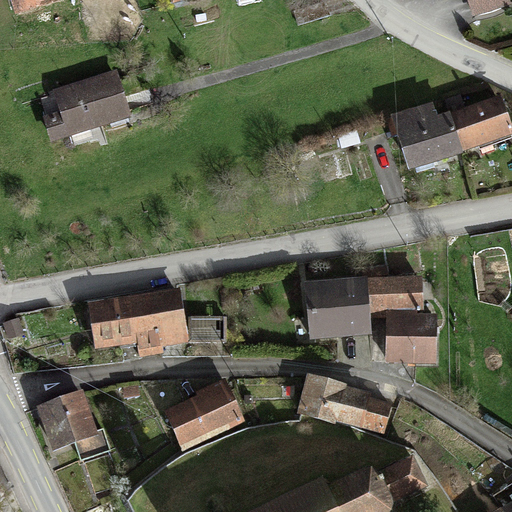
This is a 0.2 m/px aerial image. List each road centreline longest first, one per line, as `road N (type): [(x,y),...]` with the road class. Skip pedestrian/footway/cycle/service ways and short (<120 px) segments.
road 1 (residential): [(0,395),(106,370),(274,361),(361,369),(427,391),(511,448)]
road 2 (residential): [(0,300),(511,208)]
road 3 (residential): [(511,79),(365,0)]
